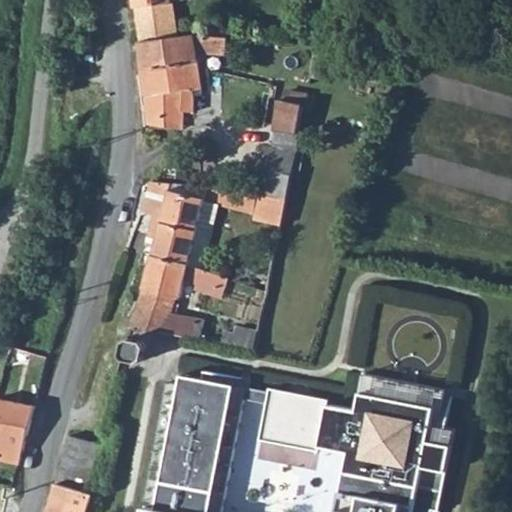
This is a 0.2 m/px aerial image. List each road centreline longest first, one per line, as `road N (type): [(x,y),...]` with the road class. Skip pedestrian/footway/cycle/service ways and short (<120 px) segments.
road 1 (residential): [(33,511),(125,143),(118,0)]
road 2 (residential): [(52,0),(29,173),(0,220)]
